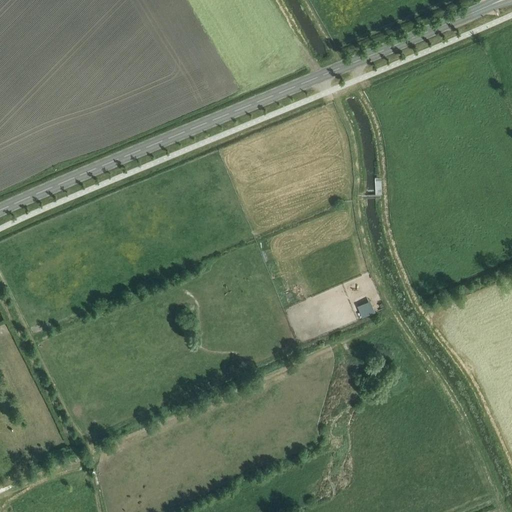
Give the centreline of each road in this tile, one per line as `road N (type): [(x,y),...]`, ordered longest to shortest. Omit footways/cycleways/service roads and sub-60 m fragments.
road 1 (secondary): [(0,210),(491,5)]
road 2 (track): [(504,511),(460,411),(376,274),(359,215),(356,147),(332,90)]
